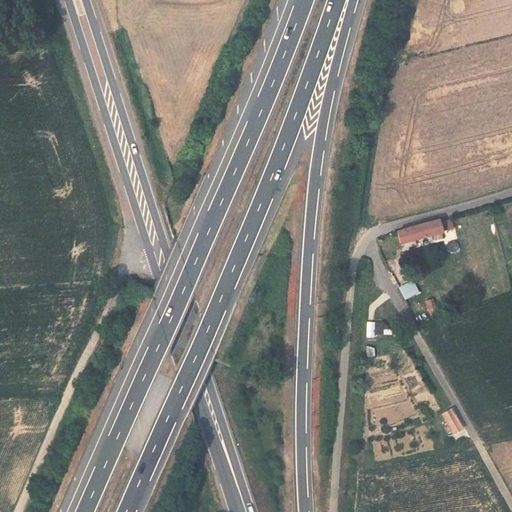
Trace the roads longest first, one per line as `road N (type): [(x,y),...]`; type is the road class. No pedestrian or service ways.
road 1 (motorway): [(304,0),(84,511)]
road 2 (motorway): [(126,511),(208,332),(337,0)]
road 3 (motorway): [(305,511),(309,236),(347,0)]
road 4 (primary): [(65,0),(139,240),(205,398)]
road 5 (primary): [(205,398),(83,0)]
road 6 (track): [(17,511),(151,214)]
road 7 (residential): [(365,239),(511,501)]
road 8 (residential): [(335,511),(341,376),(353,269),(365,239)]
road 9 (residential): [(511,191),(365,239)]
road 10 (primary): [(244,511),(205,398)]
